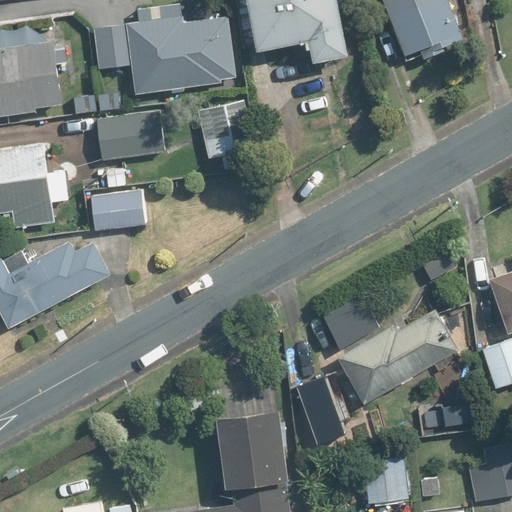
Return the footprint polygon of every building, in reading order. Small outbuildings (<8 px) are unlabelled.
[(319,59),(358,52),(348,0),(259,0),(268,46),(315,37),(319,59)] [(427,56),(469,39),(453,0),(391,0),(413,54),(424,49),(427,56)] [(142,19),(97,24),(102,67),(139,63),(142,92),(227,82),(226,75),(242,73),(236,16),(188,21),(186,2),(141,7),(142,19)] [(73,72),(69,44),(62,45),(59,24),(0,31),(0,114),(70,106),(65,73),(73,72)] [(250,98),(201,109),(213,158),(262,147),(250,98)] [(167,110),(103,117),(107,158),(172,150),(167,110)] [(60,202),(74,200),(69,166),(55,168),(51,141),(0,149),(0,211),(18,209),(21,230),(64,223),(60,202)] [(147,190),(93,194),(96,229),(150,225),(147,190)] [(117,275),(99,238),(79,248),(75,239),(17,268),(9,252),(0,256),(0,294),(14,324),(117,275)] [(511,268),(495,274),(511,321),(511,268)] [(405,327),(401,321),(346,354),(372,399),(464,345),(441,306),(405,327)] [(511,335),(486,345),(500,383),(511,379),(511,335)] [(344,381),(305,394),(316,430),(356,417),(344,381)] [(296,511),(292,474),(299,473),(290,403),(224,412),(236,504),(173,511),(296,511)] [(445,405),(423,406),(424,434),(447,433),(445,405)] [(511,440),(470,448),(480,498),(511,492),(511,440)] [(406,496),(413,496),(412,455),(372,456),(373,504),(406,503),(406,496)] [(107,511),(105,499),(67,506),(67,511),(107,511)] [(135,511),(134,501),(113,505),(114,511),(135,511)]
